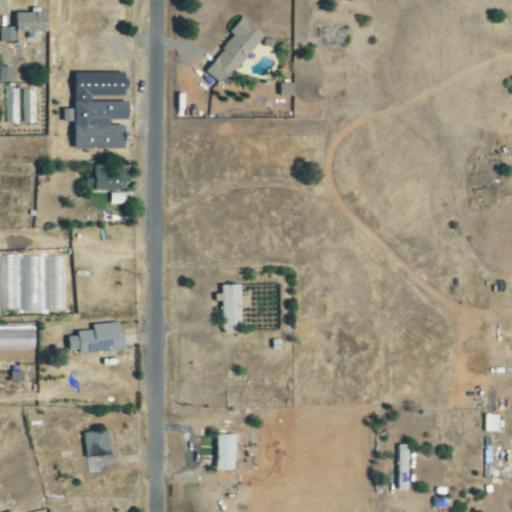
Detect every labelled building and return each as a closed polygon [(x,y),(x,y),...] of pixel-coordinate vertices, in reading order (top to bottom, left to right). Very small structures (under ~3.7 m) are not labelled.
[(16,33),(47,32),(47,12),(15,13),(15,27),(0,27),(0,42),(16,42),(16,33)] [(204,72),(222,87),(264,36),(242,17),(229,32),(234,37),(204,72)] [(75,150),(124,149),(124,127),(110,127),(110,121),(127,120),(127,73),(73,74),(75,150)] [(292,96),(293,83),(279,83),(279,96),(292,96)] [(122,167),(94,168),(94,191),(122,190),(122,167)] [(241,285),(220,285),(219,301),(222,301),(221,331),(240,331),(241,285)] [(124,351),(122,323),(92,325),(92,331),(77,332),(77,337),(66,338),(67,354),(124,351)] [(498,415),(485,415),(485,432),(498,432),(498,415)] [(108,431),(84,434),(88,475),(112,473),(108,431)] [(235,470),(236,435),(217,435),(216,469),(235,470)] [(407,490),(408,446),(395,446),(394,490),(407,490)]
